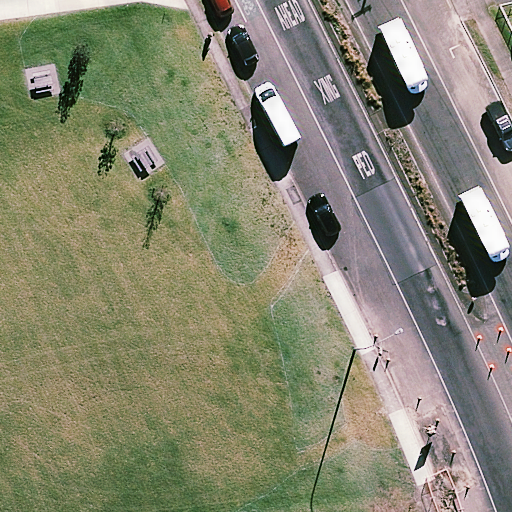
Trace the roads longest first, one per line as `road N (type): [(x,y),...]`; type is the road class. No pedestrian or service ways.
road 1 (secondary): [(511,465),(286,0)]
road 2 (secondary): [(375,0),(511,278)]
